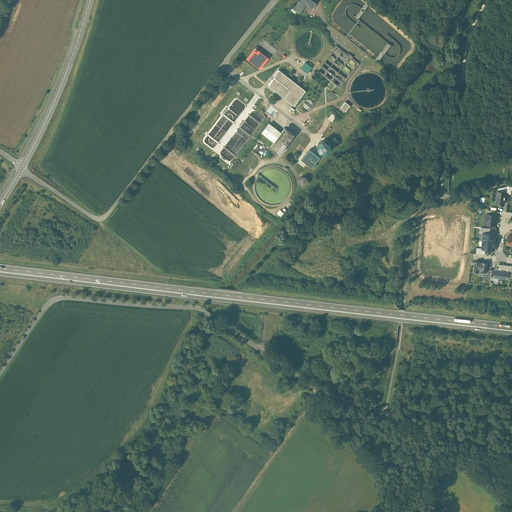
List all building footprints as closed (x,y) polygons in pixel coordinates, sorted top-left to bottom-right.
[(310,0),(300,0),(294,9),(299,13),(305,4),(311,9),(315,4),(310,0)] [(304,62),(300,67),(307,72),(311,67),(304,62)] [(305,90),(278,69),(273,76),(274,77),(268,85),(293,104),(305,90)] [(350,105),(345,101),(340,107),(345,111),(350,105)] [(335,116),(330,112),(326,117),(328,118),(332,121),(335,116)] [(270,141),(279,131),(269,122),(260,132),(270,141)] [(334,137),(336,136),(337,137),(338,136),(337,135),(337,132),(337,130),(336,128),(334,126),(332,125),(329,126),(327,127),(326,129),(325,131),(325,134),(327,136),(329,137),(331,138),(334,137)] [(284,128),(269,146),(279,154),(293,135),(284,128)] [(324,137),(315,148),(318,150),(322,153),(331,142),(324,137)] [(268,151),(257,143),(252,150),(263,158),(268,151)] [(314,147),(304,160),(312,166),(318,159),(313,156),(318,150),(315,148),(314,147)] [(318,150),(313,156),(318,159),(322,153),(318,150)] [(506,192),(497,191),(496,203),(504,204),(506,192)] [(487,214),(485,224),(496,225),(497,220),(496,219),(497,215),(496,215),(487,214)] [(490,233),(484,233),(484,234),(483,241),(495,242),(495,238),(495,234),(490,233)] [(495,242),(483,241),(482,248),(482,249),(485,249),(494,250),(494,246),(495,246),(495,242)] [(487,263),(475,261),(473,271),(478,272),(478,271),(484,272),(486,272),(486,269),(487,263)] [(495,268),(495,270),(508,271),(508,274),(511,275),(511,266),(499,264),(498,268),(495,268)] [(486,269),(486,272),(484,272),(483,277),(491,278),(492,269),(486,269)] [(508,274),(508,271),(495,270),(494,278),(507,279),(508,274)]
